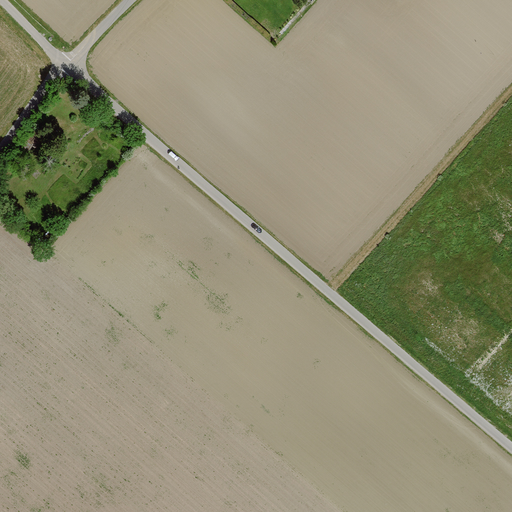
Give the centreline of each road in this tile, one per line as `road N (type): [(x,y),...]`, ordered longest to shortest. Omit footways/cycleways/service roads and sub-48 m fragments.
road 1 (unclassified): [(511,447),(66,64)]
road 2 (track): [(328,291),(511,87)]
